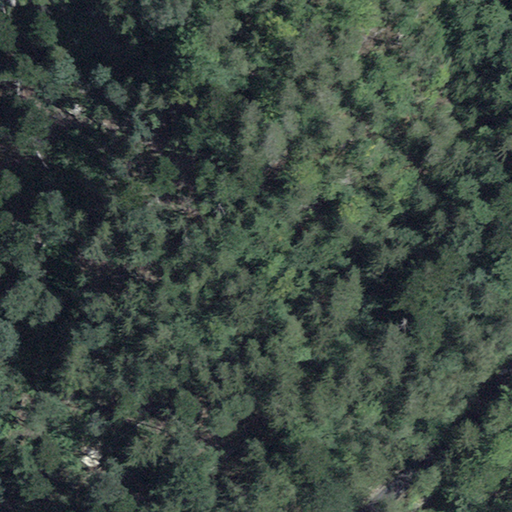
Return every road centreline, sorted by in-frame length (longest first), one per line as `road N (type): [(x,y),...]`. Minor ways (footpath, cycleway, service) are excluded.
road 1 (track): [(22,511),(167,464),(209,441),(408,284),(511,172)]
road 2 (unclassified): [(369,511),(511,377)]
